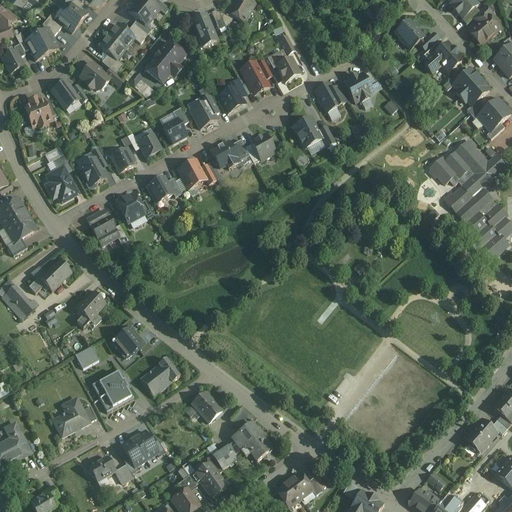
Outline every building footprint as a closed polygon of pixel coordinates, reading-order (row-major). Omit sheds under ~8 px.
[(152,4),(146,0),(139,0),(135,5),(154,21),(160,13),(161,12),(152,4)] [(169,11),(155,0),(152,4),(161,12),(160,13),(165,16),(169,11)] [(237,0),(229,14),(228,16),(234,19),(244,26),(255,8),(242,0),(237,0)] [(472,0),(457,0),(451,6),(455,11),(454,12),(457,16),(459,15),(463,20),(475,9),(478,7),(472,0)] [(79,8),(71,1),(63,11),(80,25),(89,15),(79,8)] [(154,21),(135,5),(128,14),(138,21),(147,29),(154,21)] [(480,14),(474,20),(479,25),(487,17),(488,18),(492,15),(486,8),(480,14)] [(5,14),(0,9),(0,31),(0,32),(4,35),(9,29),(11,27),(9,26),(14,19),(7,13),(5,14)] [(463,20),(462,21),(466,26),(474,20),(480,14),(475,9),(463,20)] [(80,25),(63,11),(57,19),(55,21),(63,28),(72,35),(80,25)] [(218,12),(212,15),(217,26),(223,23),(219,15),(218,12)] [(229,14),(225,12),(219,15),(225,29),(226,31),(234,19),(228,16),(229,14)] [(57,19),(52,15),(46,22),(52,27),(58,33),(63,28),(55,21),(57,19)] [(479,25),(469,34),(479,45),(483,45),(499,32),(493,25),(494,24),(488,18),(487,17),(479,25)] [(217,42),(208,21),(204,22),(203,19),(192,23),(203,48),(217,42)] [(147,29),(138,21),(134,26),(148,38),(152,32),(147,29)] [(52,27),(46,22),(43,27),(46,33),(48,31),(53,40),(58,33),(52,27)] [(223,23),(217,26),(219,31),(225,29),(223,23)] [(424,39),(409,23),(396,35),(410,51),(419,44),(422,41),(424,39)] [(148,38),(134,26),(127,34),(135,41),(134,41),(140,46),(148,38)] [(127,34),(118,27),(109,38),(126,52),(134,41),(135,41),(127,34)] [(9,29),(4,35),(0,32),(0,31),(0,44),(14,39),(9,29)] [(46,33),(37,38),(47,57),(59,51),(53,40),(48,31),(46,33)] [(26,44),(21,35),(19,37),(15,38),(24,54),(29,51),(25,44),(26,44)] [(433,35),(424,44),(422,41),(419,44),(421,46),(420,47),(425,53),(437,43),(439,41),(433,35)] [(26,44),(25,44),(29,51),(36,63),(47,57),(37,38),(26,44)] [(126,52),(109,38),(100,49),(109,57),(117,63),(117,62),(126,52)] [(295,54),(287,39),(280,43),(288,58),(295,54)] [(511,45),(508,41),(499,49),(503,53),(511,46),(511,45)] [(425,53),(421,58),(427,64),(443,50),(437,43),(425,53)] [(185,58),(168,44),(145,72),(163,86),(185,58)] [(427,64),(424,67),(432,75),(441,68),(448,75),(463,62),(448,45),(443,50),(427,64)] [(503,53),(493,62),(501,71),(511,61),(511,46),(503,53)] [(24,54),(20,47),(14,50),(16,53),(20,60),(25,57),(24,54)] [(20,60),(16,53),(2,60),(10,77),(25,69),(20,60)] [(117,63),(109,57),(102,65),(111,72),(116,76),(123,67),(117,62),(117,63)] [(292,60),(276,68),(285,86),(301,77),(292,60)] [(511,61),(501,71),(509,80),(511,77),(511,61)] [(265,64),(257,68),(265,83),(273,79),(265,64)] [(257,68),(256,65),(247,70),(249,73),(243,77),(255,98),(269,90),(257,68)] [(106,78),(96,70),(94,72),(90,69),(80,80),(87,86),(87,90),(90,92),(93,92),(94,91),(96,93),(101,93),(110,82),(111,81),(106,78)] [(460,80),(453,87),(457,92),(456,94),(460,99),(480,82),(471,71),(460,80)] [(116,76),(111,72),(106,78),(111,81),(110,82),(120,89),(124,83),(116,76)] [(141,81),(132,73),(124,83),(138,94),(144,86),(140,82),(141,81)] [(381,89),(369,75),(363,78),(371,94),(381,89)] [(456,76),(443,88),(447,93),(452,89),(453,88),(453,87),(460,80),(456,76)] [(363,78),(362,77),(357,80),(356,78),(349,82),(350,84),(344,87),(355,106),(360,103),(361,105),(369,101),(368,99),(373,96),(371,94),(363,78)] [(490,92),(480,82),(460,99),(465,105),(467,103),(471,108),(472,108),(479,101),(490,92)] [(239,83),(231,87),(234,92),(236,90),(237,91),(242,88),(239,83)] [(72,92),(66,84),(52,94),(65,111),(70,107),(73,107),(77,104),(80,102),(72,92)] [(88,102),(78,87),(72,92),(80,102),(77,104),(79,106),(81,107),(88,102)] [(333,93),(329,87),(315,94),(319,102),(322,109),(323,108),(327,115),(341,108),(333,93)] [(347,104),(339,89),(333,93),(341,108),(347,104)] [(234,92),(218,100),(228,117),(245,107),(237,91),(236,90),(234,92)] [(220,115),(211,99),(202,105),(203,108),(208,105),(215,118),(220,115)] [(43,103),(38,105),(36,101),(29,104),(30,108),(25,110),(33,131),(39,129),(40,132),(47,129),(46,126),(51,124),(51,122),(44,106),(43,103)] [(479,101),(472,108),(471,108),(467,112),(471,117),(483,106),(479,101)] [(487,110),(477,119),(484,126),(504,108),(498,101),(487,110)] [(384,109),(391,117),(399,110),(391,102),(384,109)] [(58,120),(50,103),(44,106),(51,122),(58,120)] [(203,108),(191,114),(200,132),(217,123),(215,118),(208,105),(203,108)] [(483,106),(471,117),(475,121),(476,120),(478,119),(477,119),(487,110),(483,106)] [(504,108),(484,126),(490,133),(491,134),(500,125),(511,116),(504,108)] [(189,125),(181,111),(173,115),(177,122),(181,129),(189,125)] [(311,121),(293,131),(305,152),(322,143),(322,142),(318,135),(311,121)] [(177,122),(163,129),(173,147),(187,139),(181,129),(177,122)] [(500,125),(491,134),(490,133),(487,137),(491,142),(504,130),(500,125)] [(336,146),(327,130),(318,135),(322,142),(322,143),(327,151),(336,146)] [(439,142),(447,137),(442,130),(435,135),(439,142)] [(162,153),(153,137),(137,145),(140,151),(146,162),(162,153)] [(275,155),(266,138),(251,146),(252,147),(260,162),(261,163),(275,155)] [(136,143),(131,146),(135,154),(140,151),(137,145),(136,143)] [(241,143),(230,149),(239,164),(249,159),(245,150),(241,143)] [(487,164),(468,143),(439,168),(436,165),(430,170),(431,172),(430,174),(435,180),(437,178),(445,187),(449,184),(453,188),(455,188),(458,185),(462,189),(454,197),(452,195),(446,201),(447,203),(445,204),(470,231),(466,234),(471,240),(467,243),(488,267),(509,248),(504,242),(511,234),(511,228),(505,221),(508,218),(497,207),(496,207),(492,203),(493,202),(483,191),(482,191),(477,186),(480,183),(488,184),(505,169),(496,159),(488,165),(487,164)] [(228,145),(211,155),(220,171),(226,168),(229,172),(240,166),(239,164),(230,149),(228,145)] [(260,162),(252,147),(245,150),(249,159),(254,166),(260,162)] [(38,148),(29,148),(29,159),(38,158),(38,148)] [(491,149),(487,154),(494,159),(498,153),(491,149)] [(127,151),(111,160),(120,176),(136,167),(127,151)] [(107,168),(99,153),(92,156),(95,162),(96,162),(101,172),(107,168)] [(63,158),(53,164),(58,174),(63,171),(66,177),(72,174),(63,158)] [(95,162),(78,171),(83,180),(85,179),(88,184),(87,188),(88,191),(92,192),(95,190),(96,187),(106,181),(101,172),(96,162),(95,162)] [(196,163),(178,173),(189,193),(197,188),(196,186),(205,181),(205,180),(201,172),(196,163)] [(216,184),(208,168),(201,172),(205,180),(205,181),(209,188),(216,184)] [(58,174),(47,180),(51,187),(46,189),(53,202),(58,199),(62,206),(78,197),(66,177),(63,171),(58,174)] [(0,192),(8,188),(1,176),(0,176),(0,192)] [(165,180),(147,190),(156,207),(173,197),(174,197),(167,185),(165,180)] [(182,197),(174,181),(167,185),(174,197),(173,197),(175,201),(182,197)] [(8,188),(0,192),(0,194),(2,198),(12,192),(9,187),(8,188)] [(134,197),(117,207),(122,215),(121,218),(123,222),(126,223),(127,225),(130,226),(144,218),(145,217),(139,206),(134,197)] [(3,211),(0,212),(0,220),(5,230),(6,230),(26,218),(17,202),(3,211)] [(154,218),(145,202),(139,206),(145,217),(144,218),(147,222),(154,218)] [(105,213),(87,223),(102,249),(119,240),(114,231),(105,213)] [(35,233),(26,218),(6,230),(5,230),(0,233),(0,236),(8,249),(15,245),(15,246),(22,242),(35,233)] [(124,237),(120,228),(114,231),(119,240),(124,237)] [(128,244),(124,237),(119,240),(117,241),(121,248),(128,244)] [(22,242),(15,246),(15,245),(8,249),(14,260),(27,251),(22,242)] [(60,264),(46,277),(44,275),(29,290),(35,297),(45,287),(52,295),(71,276),(60,264)] [(35,311),(9,282),(0,291),(0,295),(3,298),(2,299),(23,322),(35,311)] [(105,307),(93,296),(84,306),(81,303),(75,310),(83,318),(77,326),(83,331),(105,307)] [(52,330),(61,325),(54,312),(45,316),(52,330)] [(129,327),(113,340),(129,359),(145,347),(129,327)] [(75,358),(83,371),(99,363),(91,349),(75,358)] [(168,362),(140,382),(153,400),(181,379),(168,362)] [(118,373),(92,387),(107,415),(134,400),(118,373)] [(509,394),(500,404),(499,404),(493,411),(501,418),(507,423),(507,422),(511,426),(511,425),(511,395),(509,393),(508,393),(509,394)] [(206,395),(185,414),(190,420),(198,413),(209,425),(222,414),(206,395)] [(77,401),(66,407),(70,415),(64,418),(64,417),(62,418),(62,419),(53,424),(62,440),(90,426),(90,425),(83,413),(77,401)] [(90,409),(83,413),(90,425),(96,422),(90,409)] [(257,422),(242,409),(230,422),(244,433),(252,427),(257,422)] [(507,423),(501,418),(497,422),(507,431),(511,426),(507,422),(507,423)] [(507,431),(497,422),(492,428),(502,437),(507,431)] [(496,436),(482,424),(466,442),(480,455),(496,436)] [(14,440),(0,446),(0,472),(32,456),(16,425),(8,429),(14,440)] [(244,433),(232,441),(234,444),(241,453),(246,460),(251,457),(257,465),(272,454),(261,439),(262,438),(259,433),(256,433),(252,427),(244,433)] [(147,463),(159,455),(145,433),(133,441),(147,463)] [(135,471),(147,463),(133,441),(120,448),(135,471)] [(241,453),(234,444),(228,448),(235,458),(241,453)] [(228,449),(213,459),(222,472),(238,462),(235,458),(228,448),(228,449)] [(213,459),(207,463),(210,467),(210,466),(218,477),(223,474),(222,472),(213,459)] [(511,460),(511,459),(503,468),(511,476),(511,460)] [(115,474),(108,460),(89,471),(97,485),(116,474),(115,474)] [(195,477),(201,484),(212,500),(227,490),(218,477),(210,466),(210,467),(195,477)] [(126,467),(115,474),(116,474),(123,487),(134,480),(126,467)] [(511,476),(503,468),(495,477),(511,492),(511,476)] [(452,479),(445,473),(438,480),(433,476),(427,482),(439,493),(452,479)] [(195,477),(194,475),(189,478),(189,479),(196,488),(201,484),(195,477)] [(307,485),(300,476),(288,485),(301,502),(312,494),(313,493),(307,485)] [(196,488),(189,479),(184,482),(188,488),(187,491),(190,495),(197,490),(196,488)] [(323,493),(313,481),(307,485),(313,493),(312,494),(316,498),(323,493)] [(187,491),(188,488),(184,482),(178,487),(183,495),(172,503),(178,511),(196,511),(200,509),(190,495),(187,491)] [(301,502),(288,485),(276,494),(277,496),(285,506),(289,511),(301,502)] [(362,493),(350,486),(343,496),(355,504),(362,493)] [(46,494),(48,496),(30,506),(33,511),(54,511),(57,511),(52,503),(59,499),(54,489),(46,494)] [(442,505),(427,494),(425,496),(419,492),(408,507),(409,508),(409,507),(415,511),(440,511),(442,510),(446,504),(444,502),(442,505)] [(380,511),(384,507),(362,493),(355,504),(351,510),(353,511),(380,511)] [(488,503),(480,495),(475,501),(484,508),(488,503)] [(277,496),(272,500),(280,510),(285,506),(277,496)] [(511,499),(511,498),(497,511),(509,511),(511,509),(511,499)] [(475,501),(464,511),(480,511),(484,508),(475,501)]
